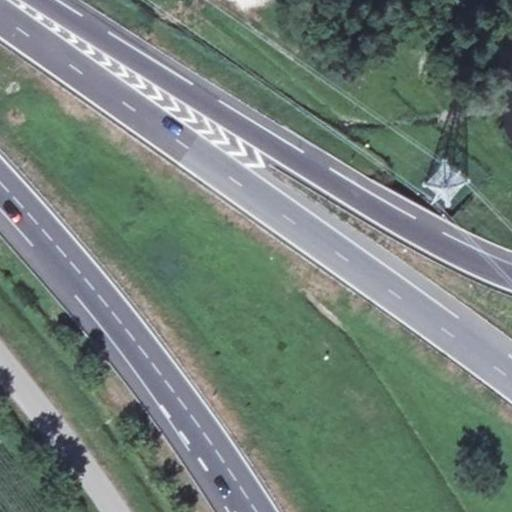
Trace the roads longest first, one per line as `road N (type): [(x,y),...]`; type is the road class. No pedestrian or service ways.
road 1 (motorway): [(511,380),(0,15)]
road 2 (motorway): [(511,276),(365,205),(19,0)]
road 3 (motorway): [(0,188),(110,316),(252,511)]
road 4 (unclassified): [(0,366),(71,448),(112,511)]
